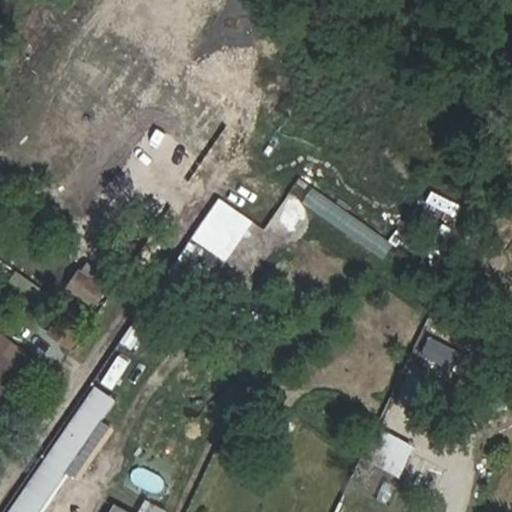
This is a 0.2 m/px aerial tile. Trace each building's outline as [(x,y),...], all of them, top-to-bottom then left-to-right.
[(70,288),(102,307),(119,278),(88,259),(70,288)] [(66,311),(49,331),(70,348),(87,328),(66,311)] [(0,401),(13,407),(38,349),(0,332),(0,401)] [(82,406),(57,455),(74,463),(99,415),(82,406)] [(13,511),(44,511),(70,467),(46,454),(13,511)] [(149,498),(142,511),(139,511),(118,502),(112,511),(174,511),(175,511),(149,498)]
